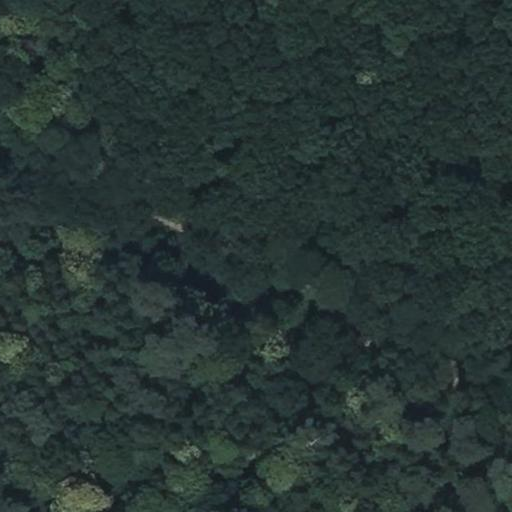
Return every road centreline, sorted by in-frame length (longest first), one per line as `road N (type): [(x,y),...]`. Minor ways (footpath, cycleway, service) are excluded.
road 1 (track): [(511,402),(0,144)]
road 2 (track): [(368,330),(208,511)]
